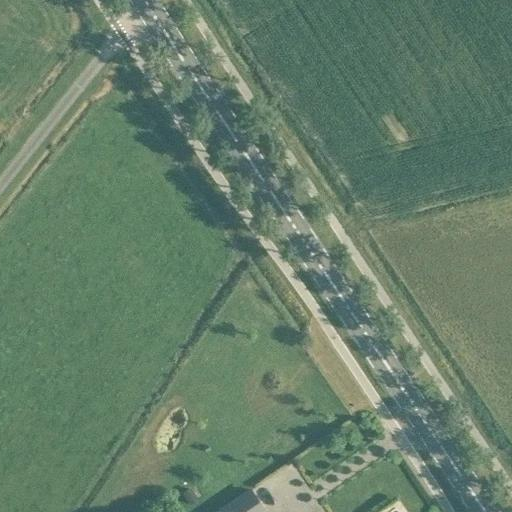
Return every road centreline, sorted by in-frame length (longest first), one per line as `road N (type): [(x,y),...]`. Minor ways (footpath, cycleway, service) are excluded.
road 1 (secondary): [(484,511),(144,1)]
road 2 (unclassified): [(144,1),(0,185)]
